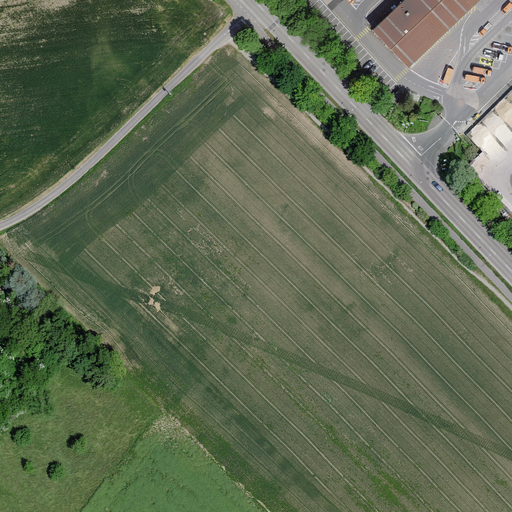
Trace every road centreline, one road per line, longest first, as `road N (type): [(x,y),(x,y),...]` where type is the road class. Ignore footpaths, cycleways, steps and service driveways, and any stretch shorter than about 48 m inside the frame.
road 1 (tertiary): [(511,270),(259,5)]
road 2 (unclassified): [(0,226),(73,178),(259,5)]
